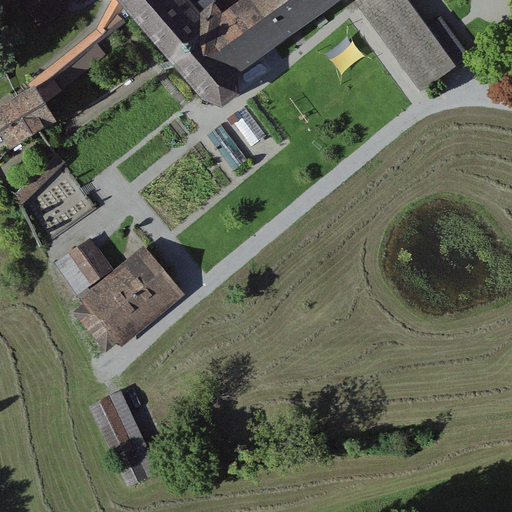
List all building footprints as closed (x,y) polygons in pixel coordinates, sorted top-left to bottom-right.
[(64,9),(57,0),(26,0),(23,2),(40,26),(64,9)] [(110,0),(112,1),(128,20),(197,102),(216,109),(236,93),(234,76),(340,0),(110,0)] [(357,0),(361,5),(357,7),(420,93),(468,57),(440,19),(426,29),(404,0),(357,0)] [(96,30),(36,78),(51,95),(115,43),(109,32),(128,20),(112,1),(96,30)] [(32,88),(0,108),(0,136),(7,148),(52,120),(32,88)] [(182,295),(142,246),(111,269),(88,240),(56,264),(82,304),(74,313),(104,352),(115,344),(120,348),(182,295)] [(160,473),(119,390),(88,406),(128,489),(160,473)]
